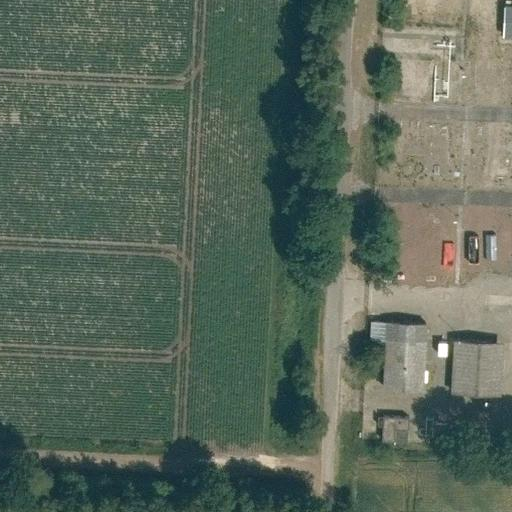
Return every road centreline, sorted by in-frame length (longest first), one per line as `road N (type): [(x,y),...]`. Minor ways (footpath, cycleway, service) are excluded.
road 1 (unclassified): [(351,0),(331,511)]
road 2 (track): [(333,473),(0,460)]
